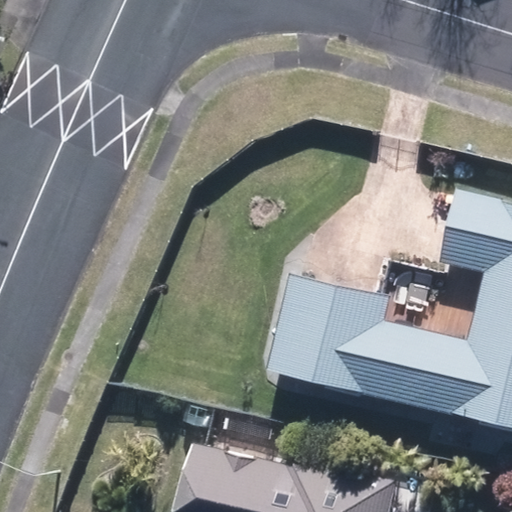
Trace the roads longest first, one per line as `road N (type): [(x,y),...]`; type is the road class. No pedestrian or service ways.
road 1 (tertiary): [(124,0),(0,289)]
road 2 (residential): [(396,0),(511,35)]
